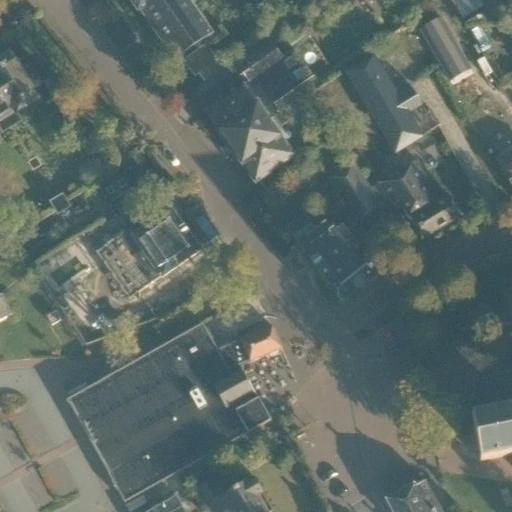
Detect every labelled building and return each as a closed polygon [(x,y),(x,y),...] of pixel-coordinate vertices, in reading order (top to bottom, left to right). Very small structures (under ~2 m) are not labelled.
[(139,10),(173,59),(211,32),(189,0),(129,0),(137,11),(139,10)] [(451,0),(464,24),(481,14),(473,0),(451,0)] [(419,31),(444,72),(464,60),(440,19),(419,31)] [(236,66),(248,83),(283,59),(282,58),(271,42),(236,66)] [(209,81),(226,68),(209,46),(192,58),(209,81)] [(274,105),(314,77),(294,49),(282,58),(283,59),(248,83),(244,86),(245,87),(206,114),(254,182),(293,155),(276,131),(286,123),(274,105)] [(0,130),(2,134),(21,122),(16,114),(39,100),(9,52),(0,57),(0,130)] [(347,72),(395,154),(423,138),(422,137),(440,126),(431,110),(426,113),(408,82),(394,90),(374,56),(347,72)] [(353,161),(328,176),(355,221),(381,206),(370,189),(353,161)] [(401,205),(423,239),(461,215),(448,194),(440,199),(416,161),(375,187),(391,212),(401,205)] [(511,167),(503,172),(511,189),(511,167)] [(49,203),(57,216),(70,208),(62,195),(49,203)] [(120,266),(121,265),(139,292),(157,280),(158,281),(200,251),(171,210),(133,237),(129,230),(107,246),(120,266)] [(310,224),(295,234),(292,236),(297,243),(299,241),(327,279),(325,280),(341,301),(380,271),(365,251),(363,251),(335,214),(314,230),(310,224)] [(78,285),(62,296),(89,336),(106,324),(78,285)] [(0,320),(11,315),(1,294),(0,294),(0,320)] [(68,306),(62,297),(57,301),(63,310),(68,306)] [(60,321),(55,312),(47,317),(52,326),(60,321)] [(130,327),(126,318),(114,322),(117,331),(130,327)] [(202,325),(67,401),(86,436),(124,504),(271,422),(258,399),(258,400),(240,368),(249,364),(250,364),(282,351),(272,327),(240,341),(240,342),(217,352),(202,325)] [(511,407),(471,416),(480,461),(511,454),(511,407)] [(254,477),(253,475),(234,487),(229,479),(216,487),(211,479),(194,489),(207,511),(226,511),(230,510),(231,511),(269,511),(273,510),(262,491),(264,491),(255,477),(254,477)] [(413,484),(385,500),(392,511),(444,511),(425,479),(414,486),(413,484)] [(148,511),(184,511),(175,496),(148,511)]
